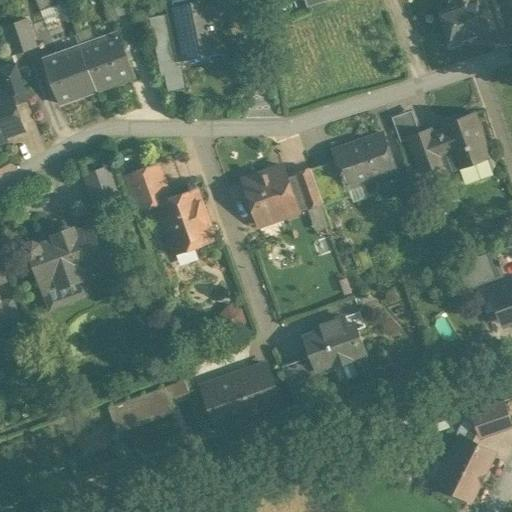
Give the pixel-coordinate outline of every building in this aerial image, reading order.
[(61,0),(36,0),(40,10),(62,2),(61,0)] [(122,0),(102,0),(109,19),(128,13),(122,0)] [(196,0),(165,7),(167,13),(176,61),(180,61),(227,51),(220,16),(215,0),(196,0)] [(257,0),(215,0),(220,16),(229,14),(233,34),(264,27),(257,0)] [(469,0),(452,6),(439,11),(451,45),(489,32),(477,0),(469,0)] [(167,13),(149,17),(161,75),(165,75),(168,92),(186,88),(180,61),(176,61),(167,13)] [(27,19),(2,27),(11,54),(36,45),(27,19)] [(117,33),(80,47),(96,89),(133,76),(117,33)] [(80,47),(42,61),(58,103),(96,89),(80,47)] [(26,99),(15,65),(0,69),(0,73),(6,92),(9,91),(13,103),(26,99)] [(6,92),(0,94),(0,140),(6,139),(4,135),(22,129),(13,103),(9,91),(6,92)] [(409,136),(419,132),(412,110),(391,117),(400,141),(410,138),(409,136)] [(473,113),(443,124),(445,130),(452,151),(459,168),(460,167),(487,158),(489,157),(473,113)] [(439,155),(432,135),(430,129),(419,132),(409,136),(410,138),(422,171),(424,170),(442,164),(439,155)] [(445,130),(432,135),(439,155),(452,151),(445,130)] [(382,133),(333,150),(336,159),(324,163),(333,190),(319,195),(322,203),(348,194),(346,187),(348,186),(395,170),(382,133)] [(487,158),(460,167),(466,183),(493,174),(487,158)] [(324,163),(310,169),(319,195),(333,190),(324,163)] [(157,164),(127,175),(139,210),(156,204),(156,203),(169,198),(157,164)] [(283,166),(242,180),(258,225),(299,210),(307,207),(307,208),(308,208),(296,174),(294,174),(295,175),(287,177),(283,166)] [(107,167),(84,175),(95,205),(118,197),(107,167)] [(319,195),(310,169),(296,174),(308,208),(322,203),(319,195)] [(424,170),(409,176),(416,193),(431,187),(424,170)] [(169,198),(156,203),(156,204),(173,250),(190,244),(195,246),(214,240),(195,189),(169,198)] [(65,224),(61,226),(60,229),(60,231),(52,234),(53,239),(39,244),(38,243),(32,240),(25,243),(22,249),(24,256),(31,259),(39,280),(53,274),(58,288),(84,278),(81,270),(104,261),(104,260),(106,258),(107,256),(108,253),(107,251),(106,249),(104,247),(101,247),(99,247),(91,226),(75,231),(73,227),(69,228),(69,226),(65,224)] [(364,249),(351,253),(358,274),(370,270),(364,249)] [(445,274),(437,277),(441,290),(449,287),(445,274)] [(511,281),(511,279),(489,287),(502,325),(511,321),(511,281)] [(5,312),(0,313),(0,326),(20,320),(12,296),(0,301),(5,312)] [(238,332),(246,322),(242,308),(228,305),(218,316),(223,330),(238,332)] [(345,316),(315,327),(317,332),(309,335),(314,349),(309,351),(311,355),(316,369),(318,368),(333,362),(334,366),(352,359),(350,356),(365,350),(357,326),(349,329),(345,316)] [(311,355),(282,365),(292,392),(322,381),(318,368),(316,369),(311,355)] [(266,363),(202,386),(217,428),(281,405),(266,363)] [(165,386),(108,407),(116,429),(120,428),(168,411),(173,409),(165,386)] [(511,421),(504,400),(470,412),(475,424),(479,437),(480,438),(511,426),(511,421)] [(467,439),(461,436),(438,483),(470,499),(494,452),(476,443),(479,437),(475,424),(467,439)]
